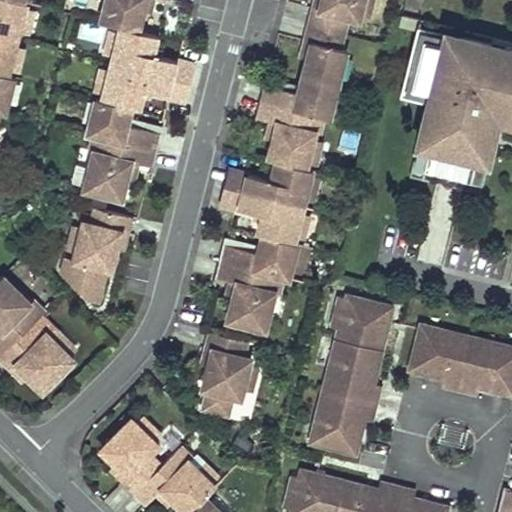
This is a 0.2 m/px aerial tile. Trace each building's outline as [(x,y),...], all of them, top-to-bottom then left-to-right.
[(24,1),(18,0),(0,0),(0,34),(17,38),(19,31),(25,8),(27,2),(24,1)] [(109,0),(105,0),(100,21),(104,22),(109,0)] [(109,0),(104,22),(121,26),(139,30),(144,11),(146,0),(109,0)] [(322,0),(320,8),(314,6),(310,24),(344,32),(348,16),(360,19),(362,11),(364,0),(322,0)] [(373,0),(364,0),(362,11),(370,13),(373,0)] [(31,10),(25,8),(19,31),(25,32),(31,10)] [(418,29),(421,19),(402,14),(400,24),(418,29)] [(344,32),(310,24),(306,39),(312,41),(308,58),(303,75),(338,84),(347,49),(340,47),(344,32)] [(139,30),(121,26),(120,32),(114,55),(112,62),(184,81),(188,63),(159,56),(163,37),(139,30)] [(446,32),(427,27),(424,37),(443,42),(446,32)] [(120,32),(112,30),(106,53),(114,55),(120,32)] [(511,51),(501,49),(502,45),(460,35),(460,36),(446,32),(443,42),(424,37),(413,86),(433,91),(419,144),(430,147),(425,165),(425,166),(471,178),(471,176),(475,159),(488,162),(499,115),(501,108),(511,111),(511,51)] [(17,38),(0,34),(0,72),(8,75),(10,69),(15,46),(17,38)] [(312,41),(306,39),(302,56),(308,58),(312,41)] [(22,47),(15,46),(10,69),(16,70),(22,47)] [(184,81),(112,62),(110,70),(104,92),(103,99),(132,106),(139,108),(144,89),(179,98),(184,81)] [(194,65),(188,63),(184,81),(190,82),(194,65)] [(110,70),(102,68),(97,91),(104,92),(110,70)] [(8,75),(0,72),(0,109),(5,111),(13,76),(8,75)] [(299,91),(266,82),(261,101),(322,116),(329,118),(331,112),(337,87),(338,84),(303,75),(301,85),(299,91)] [(301,85),(268,76),(266,82),(299,91),(301,85)] [(190,82),(184,81),(179,98),(185,99),(190,82)] [(345,89),(337,87),(331,112),(339,115),(345,89)] [(103,99),(97,97),(88,132),(94,134),(156,149),(160,132),(127,123),(129,117),(132,106),(103,99)] [(322,116),(261,101),(258,116),(272,120),(278,121),(273,139),(269,158),(277,160),(305,167),(307,160),(313,136),(314,131),(318,132),(322,116)] [(511,111),(501,108),(499,115),(511,118),(511,111)] [(162,126),(129,117),(127,123),(160,132),(162,126)] [(278,121),(272,120),(268,138),(273,139),(278,121)] [(156,149),(94,134),(90,150),(94,151),(84,188),(122,198),(127,178),(131,161),(137,163),(152,166),(156,149)] [(321,138),(313,136),(307,160),(315,162),(321,138)] [(430,147),(419,144),(414,162),(425,165),(430,147)] [(488,162),(475,159),(471,176),(483,179),(488,162)] [(236,170),(232,188),(302,205),(304,197),(310,174),(311,169),(305,167),(277,160),(272,179),(236,170)] [(137,163),(131,161),(127,178),(133,179),(137,163)] [(232,188),(236,170),(230,169),(226,186),(232,188)] [(318,177),(310,174),(304,197),(312,200),(318,177)] [(232,188),(226,186),(221,204),(227,205),(232,188)] [(423,261),(445,266),(461,191),(439,187),(423,261)] [(302,205),(232,188),(227,205),(263,214),(258,233),(263,234),(293,242),(294,236),(301,211),(302,205)] [(132,216),(96,207),(92,222),(84,220),(83,226),(76,250),(74,260),(83,262),(78,280),(102,286),(107,268),(112,269),(118,248),(122,231),(128,233),(132,216)] [(309,213),(301,211),(294,236),(302,238),(309,213)] [(83,226),(75,224),(69,248),(76,250),(83,226)] [(128,233),(122,231),(118,248),(124,250),(128,233)] [(259,251),(225,243),(221,261),(283,276),(288,278),(297,243),(293,242),(263,234),(260,246),(259,251)] [(260,246),(227,237),(225,243),(259,251),(260,246)] [(283,276),(221,261),(217,277),(231,281),(237,282),(233,299),(228,319),(265,329),(275,292),(279,293),(283,276)] [(30,302),(3,275),(0,277),(0,326),(3,329),(0,331),(0,356),(27,329),(45,311),(33,299),(30,302)] [(237,282),(231,281),(227,298),(233,299),(237,282)] [(347,296),(340,295),(337,303),(345,306),(340,326),(311,440),(356,452),(361,431),(355,430),(358,416),(365,418),(372,420),(381,384),(373,382),(367,380),(371,367),(377,369),(393,306),(348,294),(347,296)] [(345,306),(337,303),(332,324),(340,326),(345,306)] [(511,346),(422,323),(410,368),(431,373),(432,367),(445,370),(444,376),(442,383),(478,393),(480,385),(481,379),(494,383),(493,389),(511,393),(511,346)] [(38,341),(27,329),(0,356),(12,368),(16,364),(29,376),(34,371),(48,386),(75,359),(71,356),(54,338),(47,332),(38,341)] [(247,340),(211,331),(207,347),(213,349),(203,387),(209,388),(204,407),(237,415),(244,387),(250,365),(252,358),(243,356),(247,340)] [(77,350),(59,332),(54,338),(71,356),(77,350)] [(29,376),(16,364),(12,368),(24,381),(29,376)] [(258,367),(250,365),(244,387),(252,389),(258,367)] [(377,369),(371,367),(367,380),(373,382),(377,369)] [(445,370),(432,367),(431,373),(444,376),(445,370)] [(494,383),(481,379),(480,385),(493,389),(494,383)] [(145,414),(139,419),(157,438),(163,432),(145,414)] [(134,415),(106,443),(121,457),(116,462),(128,474),(123,479),(135,491),(164,462),(153,451),(162,442),(157,438),(139,419),(134,415)] [(365,418),(358,416),(355,430),(361,431),(365,418)] [(470,428),(443,421),(438,442),(465,449),(470,428)] [(121,457),(106,443),(101,448),(116,462),(121,457)] [(194,456),(182,444),(164,462),(135,491),(148,503),(158,492),(162,488),(175,500),(186,511),(189,511),(206,495),(217,485),(215,483),(199,467),(191,459),(194,456)] [(204,461),(199,467),(215,483),(220,477),(204,461)] [(128,474),(116,462),(111,467),(123,479),(128,474)] [(365,485),(302,469),(300,476),(293,474),(290,483),(298,485),(292,507),(290,511),(446,511),(447,507),(427,502),(426,508),(413,504),(414,498),(416,491),(380,482),(378,489),(377,495),(363,491),(365,485)] [(298,485),(290,483),(285,505),(292,507),(298,485)] [(378,489),(365,485),(363,491),(377,495),(378,489)] [(162,488),(158,492),(171,504),(175,500),(162,488)] [(511,489),(506,488),(502,504),(511,506),(511,489)] [(223,511),(206,495),(189,511),(223,511)] [(427,502),(414,498),(413,504),(426,508),(427,502)]
